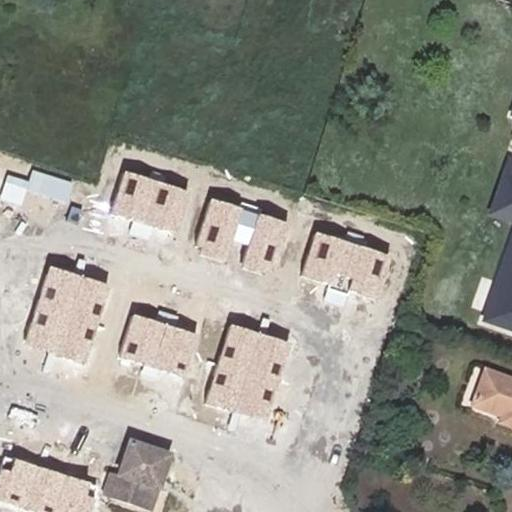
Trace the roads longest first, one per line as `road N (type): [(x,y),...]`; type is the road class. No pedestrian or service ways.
road 1 (residential): [(304,474),(343,343),(303,316),(58,236),(17,258)]
road 2 (residential): [(0,386),(56,388),(304,474)]
